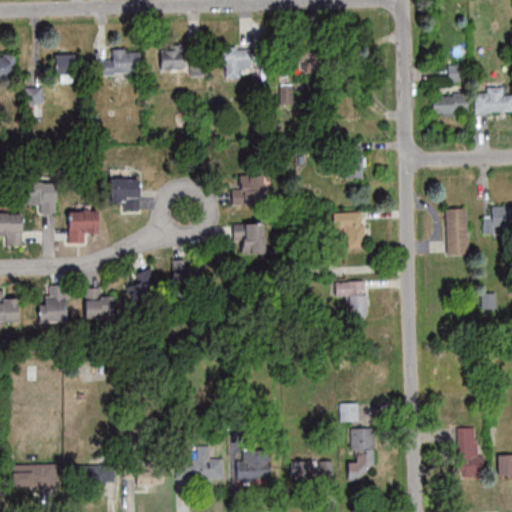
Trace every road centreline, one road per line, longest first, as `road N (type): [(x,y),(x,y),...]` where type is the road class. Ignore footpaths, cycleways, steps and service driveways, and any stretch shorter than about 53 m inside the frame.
road 1 (residential): [(414,511),(401,0)]
road 2 (residential): [(0,266),(77,264),(156,230),(195,228),(206,219),(206,203),(198,188),(180,188),(165,200),(156,230)]
road 3 (residential): [(276,0),(0,8)]
